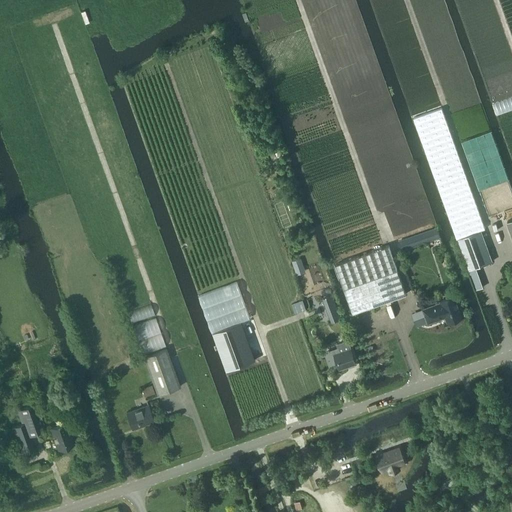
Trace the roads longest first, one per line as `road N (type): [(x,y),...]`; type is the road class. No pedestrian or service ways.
road 1 (unclassified): [(67,511),(511,356)]
road 2 (track): [(295,434),(169,66)]
road 3 (track): [(462,374),(478,435),(430,511)]
